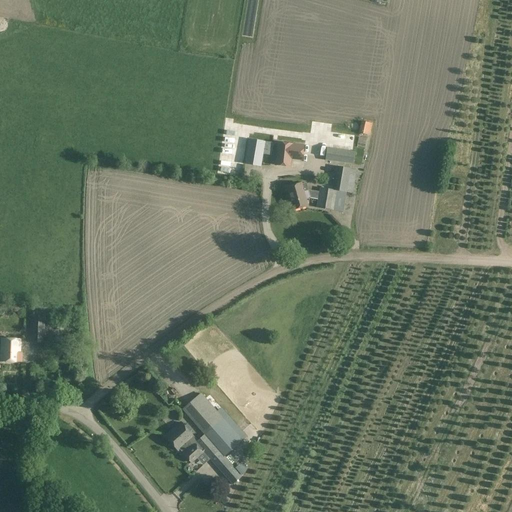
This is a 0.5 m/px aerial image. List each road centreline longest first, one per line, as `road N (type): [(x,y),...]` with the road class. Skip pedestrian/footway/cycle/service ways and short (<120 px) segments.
road 1 (track): [(77,411),(237,291),(289,264),(346,256),(511,260)]
road 2 (unclassified): [(169,511),(77,411),(0,399)]
